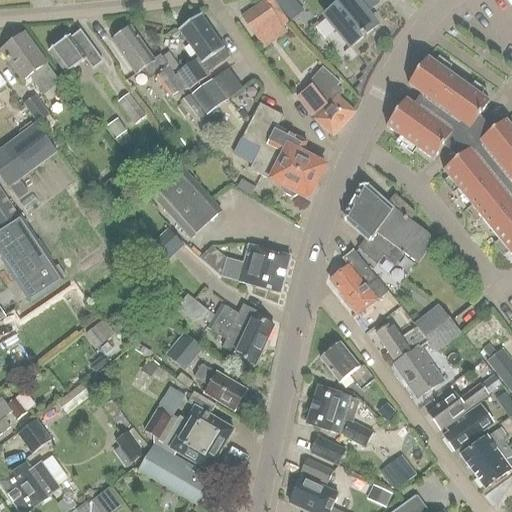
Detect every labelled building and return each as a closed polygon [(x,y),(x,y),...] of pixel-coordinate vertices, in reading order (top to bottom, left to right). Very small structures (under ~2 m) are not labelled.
[(292,0),(272,0),(283,12),(295,2),(292,0)] [(345,0),(325,16),(350,47),(376,26),(367,14),(373,9),(366,0),(345,0)] [(265,1),(241,17),(254,36),(277,20),(269,7),(265,1)] [(189,91),(206,79),(207,74),(229,59),(199,17),(178,32),(197,60),(177,74),(189,91)] [(131,29),(112,43),(136,75),(142,70),(149,80),(154,77),(171,100),(183,91),(159,59),(155,62),(131,29)] [(70,39),(69,38),(60,44),(57,44),(52,47),(51,50),(49,52),(65,75),(85,61),(92,70),(102,63),(80,32),(70,39)] [(27,34),(0,53),(21,82),(30,76),(44,95),(60,84),(46,64),(47,63),(27,34)] [(168,53),(162,58),(164,60),(172,72),(177,68),(178,68),(168,53)] [(422,96),(418,101),(469,139),(486,126),(480,118),(490,104),(428,59),(408,86),(422,96)] [(312,88),(297,99),(311,117),(313,116),(316,119),(315,121),(333,138),(353,116),(355,114),(354,113),(337,98),(342,93),(337,88),(340,84),(327,72),(312,88)] [(191,96),(206,117),(227,102),(211,81),(191,96)] [(129,95),(118,102),(133,125),(145,117),(129,95)] [(34,96),(23,104),(37,124),(49,116),(34,96)] [(210,124),(189,96),(179,104),(199,132),(210,124)] [(450,154),(469,139),(418,101),(414,107),(406,101),(387,128),(433,162),(444,147),(450,154)] [(308,144),(278,129),(284,117),(260,105),(252,121),(250,125),(243,140),(260,149),(266,152),(263,159),(317,186),(327,167),(302,155),(308,144)] [(243,113),(239,116),(243,122),(250,125),(252,121),(246,118),(243,113)] [(107,127),(116,140),(126,133),(117,120),(107,127)] [(469,139),(511,193),(511,129),(506,122),(492,133),(486,126),(469,139)] [(28,193),(18,180),(56,152),(35,124),(0,150),(0,176),(18,201),(28,193)] [(511,193),(469,139),(450,154),(457,161),(444,172),(511,257),(511,193)] [(255,160),(250,170),(282,186),(284,194),(294,199),(299,196),(310,202),(318,186),(317,186),(263,159),(266,152),(260,149),(255,160)] [(180,168),(150,195),(190,239),(220,211),(180,168)] [(0,228),(18,217),(0,189),(0,228)] [(345,216),(345,224),(364,239),(357,249),(377,264),(382,256),(395,266),(404,254),(417,264),(434,243),(427,235),(410,222),(415,213),(395,198),(390,206),(368,189),(362,189),(345,216)] [(0,233),(0,256),(31,303),(61,283),(19,221),(0,233)] [(163,262),(181,246),(168,231),(150,247),(163,262)] [(280,293),(290,257),(249,246),(244,264),(226,259),(221,277),(280,293)] [(331,283),(357,317),(387,294),(354,252),(343,260),(349,268),(331,283)] [(176,310),(191,322),(202,318),(210,325),(207,330),(221,338),(227,340),(222,349),(233,354),(233,355),(235,356),(234,357),(255,366),(264,347),(232,332),(215,318),(187,296),(176,310)] [(215,318),(232,332),(264,347),(273,327),(253,318),(256,313),(243,307),(238,316),(222,306),(215,318)] [(440,306),(416,325),(428,341),(437,352),(461,334),(440,306)] [(391,324),(376,335),(396,362),(418,344),(420,347),(428,341),(418,328),(403,339),(391,324)] [(85,335),(97,349),(106,342),(95,328),(85,335)] [(203,350),(187,338),(170,360),(185,372),(203,350)] [(339,346),(321,362),(342,385),(349,378),(361,392),(373,381),(361,367),(359,369),(339,346)] [(489,346),(483,351),(490,360),(496,355),(489,346)] [(394,366),(418,399),(444,380),(420,347),(394,366)] [(490,360),(487,362),(504,384),(511,393),(511,366),(500,352),(496,355),(490,360)] [(95,366),(101,373),(108,366),(103,360),(103,359),(95,366)] [(156,367),(146,361),(140,371),(151,377),(156,367)] [(247,391),(202,365),(195,379),(209,387),(205,395),(235,412),(247,391)] [(467,372),(462,365),(449,374),(454,382),(467,372)] [(176,381),(188,390),(193,383),(180,374),(176,381)] [(500,385),(493,376),(482,385),(489,394),(500,385)] [(92,378),(81,386),(90,397),(100,389),(92,378)] [(90,397),(81,386),(81,385),(57,403),(67,415),(90,398),(90,397)] [(428,414),(441,431),(488,395),(482,387),(462,403),(455,394),(428,414)] [(307,426),(335,435),(366,449),(373,432),(353,423),(360,401),(319,388),(307,426)] [(0,402),(0,437),(11,429),(6,424),(8,422),(6,419),(12,414),(17,420),(34,406),(23,392),(7,405),(3,400),(0,402)] [(150,451),(139,471),(198,506),(210,484),(199,478),(201,474),(173,458),(176,454),(209,473),(234,431),(210,417),(216,407),(194,394),(187,406),(195,410),(187,423),(179,418),(179,420),(173,417),(171,421),(157,413),(145,433),(153,438),(154,446),(150,451)] [(116,428),(125,420),(109,401),(100,409),(116,428)] [(511,415),(511,403),(511,402),(502,409),(508,418),(511,415)] [(396,414),(386,404),(376,413),(385,423),(396,414)] [(455,452),(494,424),(484,409),(471,418),(468,414),(447,429),(450,433),(444,437),(455,452)] [(51,441),(37,421),(17,436),(31,456),(47,444),(51,441)] [(474,472),(508,447),(504,441),(508,439),(500,428),(463,456),(474,472)] [(113,453),(125,468),(143,455),(127,433),(115,442),(120,448),(113,453)] [(339,466),(346,451),(318,438),(311,453),(339,466)] [(511,452),(508,447),(474,472),(487,489),(511,471),(511,452)] [(415,476),(401,457),(380,473),(394,492),(415,476)] [(333,473),(308,461),(302,474),(328,485),(333,473)] [(0,483),(0,488),(17,511),(30,511),(50,498),(49,497),(59,489),(40,463),(31,471),(26,464),(26,465),(25,465),(0,483)] [(300,478),(289,504),(306,511),(338,511),(331,509),(337,494),(300,478)] [(392,495),(372,486),(366,501),(385,509),(392,495)] [(62,501),(55,506),(59,511),(68,511),(76,506),(73,502),(74,498),(71,495),(67,494),(63,496),(62,501)] [(418,497),(396,511),(424,511),(416,500),(418,498),(418,497)] [(97,511),(91,503),(82,510),(83,511),(97,511)]
